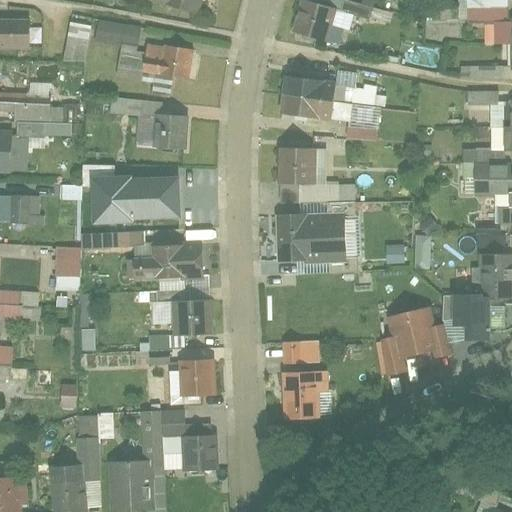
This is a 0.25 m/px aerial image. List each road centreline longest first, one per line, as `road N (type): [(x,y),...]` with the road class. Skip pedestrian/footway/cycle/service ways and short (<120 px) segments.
road 1 (residential): [(250,493),(226,108),(262,0)]
road 2 (residential): [(250,493),(511,393)]
